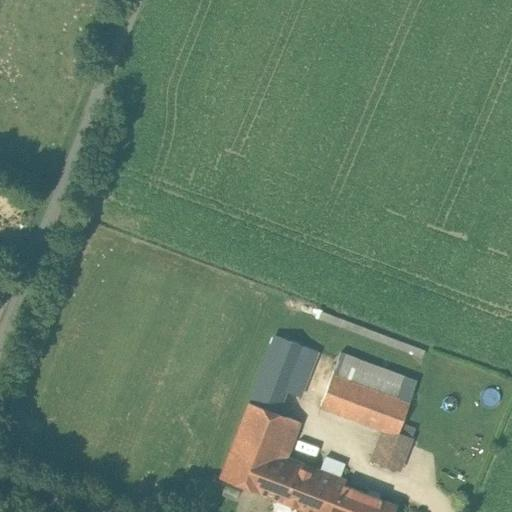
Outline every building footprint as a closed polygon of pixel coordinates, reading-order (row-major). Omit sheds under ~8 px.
[(280,333),(253,399),(279,410),(288,387),(306,394),(323,349),(280,333)] [(417,385),(339,354),(319,407),(381,432),(396,437),(398,433),(417,385)] [(253,399),(223,474),(315,511),(317,511),(331,480),(343,484),(345,480),(290,458),(304,420),(279,410),(253,399)] [(396,437),(381,432),(371,457),(400,469),(412,439),(398,433),(396,437)] [(343,484),(331,480),(317,511),(357,511),(365,494),(343,484)] [(393,511),(396,506),(365,494),(357,511),(393,511)]
